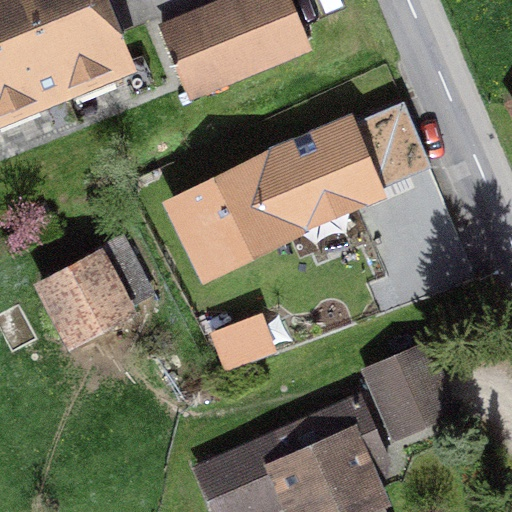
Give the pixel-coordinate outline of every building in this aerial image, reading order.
[(115,71),(137,63),(111,0),(0,0),(0,122),(0,123),(41,106),(40,102),(73,89),(80,106),(122,89),(115,71)] [(190,96),(313,46),(293,0),(205,0),(158,19),(190,96)] [(352,106),(163,191),(201,276),(310,227),(309,224),(388,189),(384,181),(433,160),(403,94),(356,115),(352,106)] [(125,305),(97,252),(42,281),(71,334),(125,305)] [(230,375),(277,358),(265,323),(217,339),(230,375)] [(428,350),(372,375),(395,430),(452,405),(428,350)] [(360,397),(197,467),(216,511),(267,511),(291,502),(295,511),(384,511),(367,471),(388,462),(360,397)]
